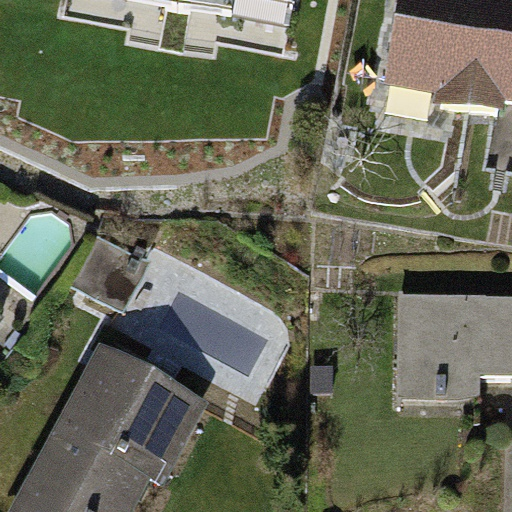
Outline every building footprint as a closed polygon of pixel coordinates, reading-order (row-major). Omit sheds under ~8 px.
[(65,0),(63,11),(130,25),(127,42),(213,59),(217,39),(285,52),(295,0),(65,0)] [(511,0),(400,0),(386,88),(434,96),(432,110),(498,120),(500,109),(511,111),(511,0)] [(68,289),(114,316),(145,263),(99,236),(68,289)] [(511,304),(399,303),(397,405),(478,406),(478,388),(511,388),(511,304)] [(91,355),(7,511),(132,511),(144,489),(157,496),(201,413),(91,355)] [(333,372),(312,372),(312,398),(333,398),(333,372)]
